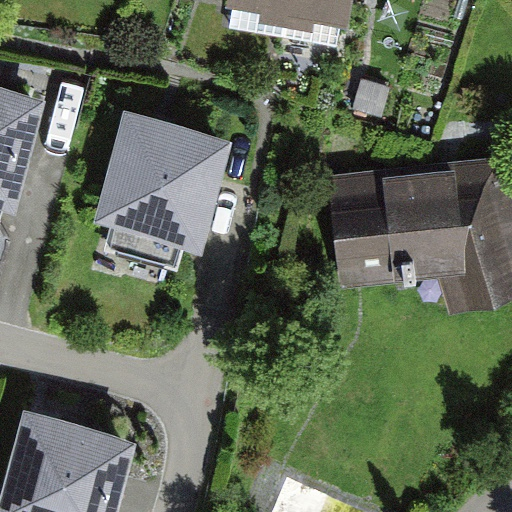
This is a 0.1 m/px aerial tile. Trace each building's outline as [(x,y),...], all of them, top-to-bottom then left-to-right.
[(242,25),(291,36),(299,0),(236,0),(236,5),(246,7),(242,25)] [(370,30),(376,0),(305,0),(297,38),(353,50),(357,28),(370,30)] [(15,204),(45,91),(0,79),(0,206),(2,201),(15,204)] [(202,247),(232,132),(123,104),(94,218),(115,224),(110,244),(176,261),(181,241),(202,247)] [(451,312),(511,290),(511,200),(499,161),(444,167),(338,180),(347,283),(439,273),(451,312)] [(135,511),(154,447),(37,414),(9,511),(135,511)]
